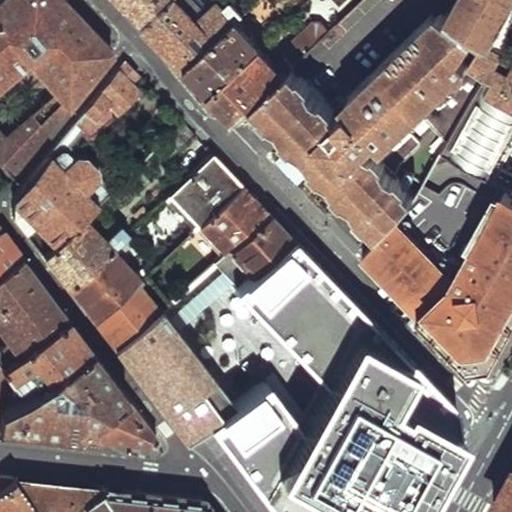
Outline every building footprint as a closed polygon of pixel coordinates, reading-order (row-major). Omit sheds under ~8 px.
[(111,50),(111,47),(67,0),(0,0),(0,162),(11,175),(110,55),(111,50)] [(122,0),(124,1),(145,23),(168,0),(122,0)] [(163,43),(186,67),(236,19),(243,12),(239,8),(231,0),(230,0),(224,7),(218,0),(217,0),(198,20),(179,0),(168,0),(145,23),(163,43)] [(247,0),(239,8),(243,12),(256,0),(247,0)] [(511,0),(455,0),(449,11),(459,16),(477,26),(485,30),(495,36),(511,5),(511,0)] [(446,10),(431,15),(455,25),(459,16),(449,11),(446,10)] [(472,64),(467,61),(473,51),(466,45),(477,26),(459,16),(455,25),(431,15),(333,106),(293,64),(249,105),(359,221),(375,238),(424,175),(403,153),(411,142),(431,165),(448,140),(484,73),(472,64)] [(198,79),(211,93),(261,45),(236,19),(186,67),(198,79)] [(222,105),(235,118),(249,105),(293,64),(330,29),(322,21),(315,20),(273,59),(261,45),(211,93),(222,105)] [(465,151),(511,181),(511,104),(504,101),(511,84),(511,44),(495,36),(485,30),(473,51),(467,61),(472,64),(484,73),(448,140),(465,151)] [(86,107),(92,113),(101,124),(137,90),(130,83),(139,74),(125,60),(86,107)] [(86,107),(50,151),(54,155),(63,145),(92,113),(86,107)] [(159,143),(170,155),(194,132),(183,120),(159,143)] [(364,252),(470,362),(496,359),(511,332),(511,330),(511,256),(493,242),(488,238),(433,198),(465,151),(448,140),(431,165),(424,175),(375,238),(364,252)] [(54,155),(64,167),(75,156),(63,145),(54,155)] [(168,192),(197,223),(242,182),(227,166),(212,150),(168,192)] [(13,216),(25,232),(35,222),(54,247),(85,216),(99,202),(85,188),(96,179),(99,167),(86,155),(75,156),(64,167),(54,155),(50,151),(13,195),(13,216)] [(493,242),(511,256),(511,181),(465,151),(433,198),(488,238),(492,230),(466,211),(487,180),(511,195),(511,208),(497,234),(493,242)] [(85,188),(99,202),(109,192),(96,179),(85,188)] [(196,224),(222,251),(269,210),(254,195),(242,182),(197,223),(196,224)] [(187,296),(203,315),(292,235),(281,222),(269,210),(222,251),(180,288),(187,296)] [(43,256),(69,288),(124,234),(127,231),(121,225),(107,238),(85,216),(54,247),(43,256)] [(0,272),(21,256),(1,229),(0,229),(0,272)] [(488,238),(493,242),(497,234),(492,230),(488,238)] [(80,303),(94,321),(138,280),(145,272),(122,249),(130,241),(124,234),(69,288),(80,303)] [(411,511),(431,476),(457,431),(459,425),(459,418),(458,413),(456,407),(451,401),(292,235),(203,315),(208,320),(222,337),(229,345),(238,356),(248,367),(262,383),(234,404),(209,422),(275,511),(411,511)] [(0,321),(12,336),(0,344),(0,362),(66,315),(48,291),(21,256),(0,272),(0,321)] [(105,336),(113,346),(160,305),(161,304),(138,280),(94,321),(105,336)] [(160,305),(166,314),(187,296),(180,288),(169,297),(161,304),(160,305)] [(126,363),(136,375),(184,338),(196,329),(208,320),(203,315),(180,332),(166,314),(160,305),(113,346),(126,363)] [(32,361),(46,381),(91,348),(80,333),(66,315),(0,362),(0,364),(10,379),(32,361)] [(196,329),(200,334),(208,329),(210,332),(208,334),(216,341),(222,337),(208,320),(196,329)] [(152,396),(163,410),(238,356),(229,345),(202,363),(184,338),(136,375),(152,396)] [(0,425),(33,429),(76,434),(126,394),(91,348),(46,381),(0,412),(0,425)] [(176,427),(185,439),(209,422),(234,404),(221,387),(216,378),(231,367),(238,375),(248,367),(238,356),(163,410),(176,427)] [(216,378),(221,387),(238,375),(231,367),(216,378)] [(129,440),(152,443),(157,435),(126,394),(76,434),(129,440)] [(0,473),(0,484),(14,475),(0,473)] [(39,511),(14,475),(0,484),(0,511),(39,511)] [(36,478),(14,475),(39,511),(64,511),(83,500),(104,485),(36,478)] [(511,511),(511,475),(508,483),(495,506),(496,510),(500,511),(511,511)] [(83,500),(91,511),(193,511),(207,502),(203,496),(166,492),(104,485),(83,500)] [(214,511),(207,502),(193,511),(214,511)]
